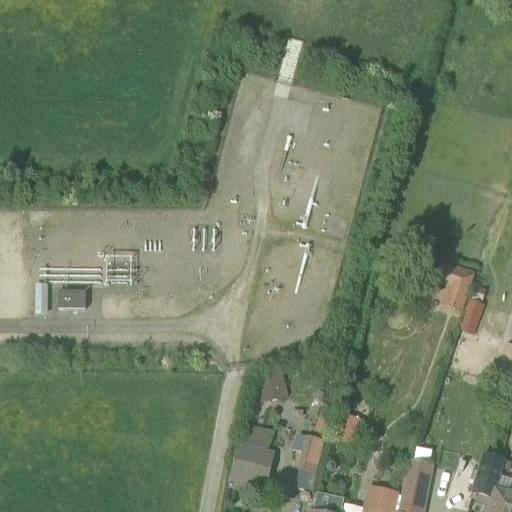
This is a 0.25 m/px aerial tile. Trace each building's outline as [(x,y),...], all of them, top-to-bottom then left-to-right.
[(460,313),(472,279),(440,269),(434,286),(448,291),(442,307),(460,313)] [(484,292),(474,289),(471,300),(480,303),(484,292)] [(85,314),(85,297),(59,297),(59,314),(85,314)] [(471,336),(482,306),(471,303),(461,332),(471,336)] [(511,388),(511,352),(506,351),(497,384),(511,388)] [(260,379),(261,401),(288,400),(287,377),(260,379)] [(322,443),(336,408),(325,404),(310,439),(322,443)] [(344,415),(337,440),(357,445),(363,420),(344,415)] [(244,427),(238,449),(266,456),(271,433),(244,427)] [(324,444),(305,439),(296,472),(315,476),(324,444)] [(263,490),(271,458),(266,456),(238,449),(230,481),(263,490)] [(511,511),(511,499),(495,494),(499,480),(495,479),(499,466),(484,462),(480,474),(479,474),(468,510),(476,511),(511,511)] [(402,499),(398,511),(422,511),(431,469),(411,465),(407,481),(402,499)] [(398,511),(402,499),(375,493),(370,511),(398,511)]
